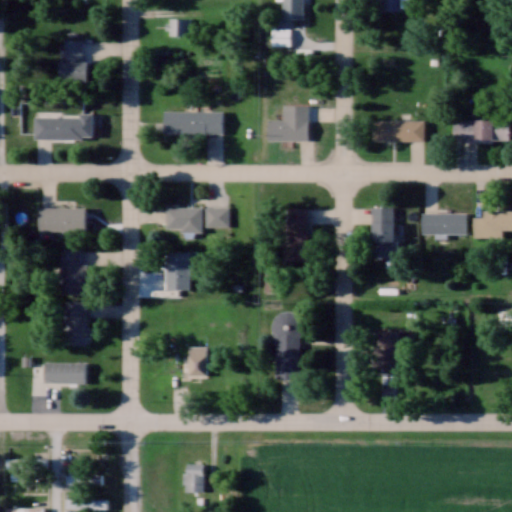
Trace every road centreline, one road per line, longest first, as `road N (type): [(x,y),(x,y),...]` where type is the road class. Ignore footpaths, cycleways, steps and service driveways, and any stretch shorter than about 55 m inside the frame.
road 1 (residential): [(348,424),(348,0)]
road 2 (residential): [(132,421),(126,173),(134,0)]
road 3 (residential): [(126,173),(511,174)]
road 4 (residential): [(511,424),(132,421)]
road 5 (residential): [(132,421),(0,420)]
road 6 (residential): [(0,170),(126,173)]
